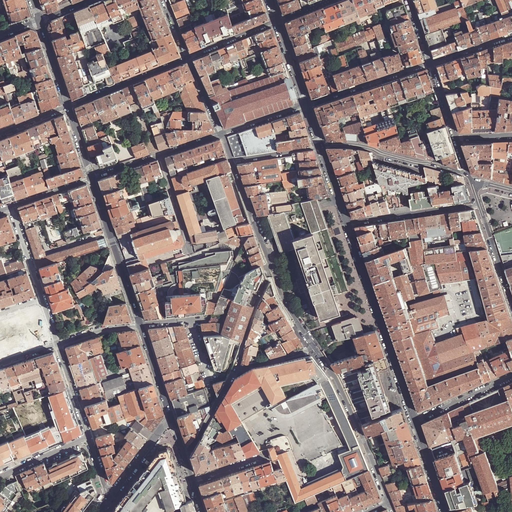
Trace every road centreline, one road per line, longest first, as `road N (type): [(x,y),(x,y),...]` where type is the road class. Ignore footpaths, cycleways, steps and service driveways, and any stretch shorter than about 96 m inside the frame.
road 1 (residential): [(316,350),(286,305),(232,161)]
road 2 (secondary): [(347,224),(415,420)]
road 3 (residential): [(388,502),(316,350)]
road 4 (tertiary): [(92,177),(140,325)]
road 5 (residential): [(470,178),(354,144),(320,145)]
road 6 (trunk): [(0,462),(131,511)]
road 7 (trunk): [(130,511),(0,462)]
road 8 (unclassified): [(347,224),(478,204)]
road 9 (unclassified): [(430,63),(307,105)]
road 10 (residential): [(68,107),(187,58)]
